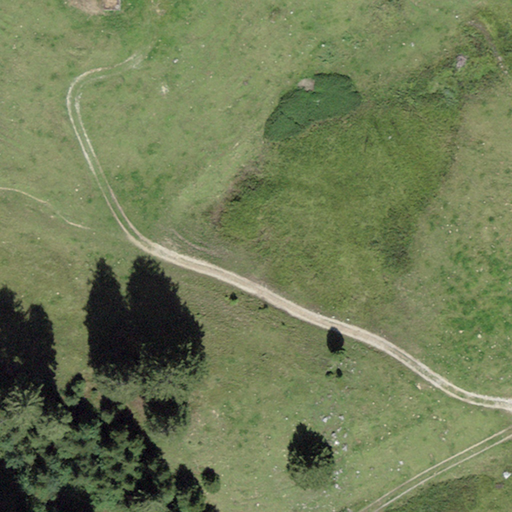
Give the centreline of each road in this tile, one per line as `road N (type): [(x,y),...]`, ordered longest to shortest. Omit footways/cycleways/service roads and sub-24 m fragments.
road 1 (track): [(511,405),(463,396),(372,337),(140,246)]
road 2 (track): [(140,246),(114,211),(75,109),(80,89),(149,50),(150,0)]
